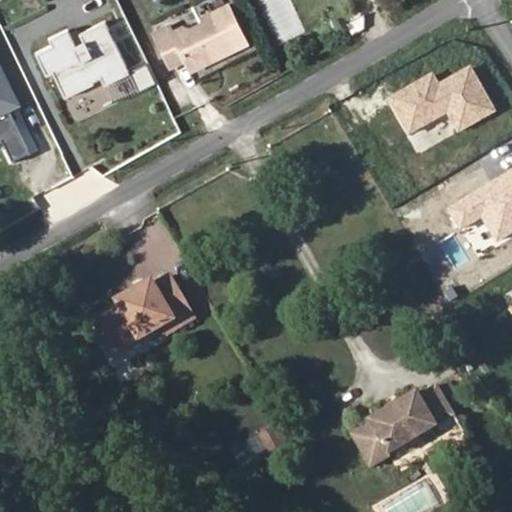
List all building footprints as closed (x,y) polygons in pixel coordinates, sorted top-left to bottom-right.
[(300,31),(287,0),(261,0),(279,40),(300,31)] [(306,0),(289,0),(301,32),(316,27),(306,0)] [(227,5),(181,28),(178,22),(153,34),(174,76),(246,41),(227,5)] [(74,31),(40,44),(60,99),(133,72),(113,18),(75,32),(74,31)] [(0,51),(0,143),(4,142),(12,162),(37,151),(21,114),(26,112),(0,51)] [(154,63),(135,66),(139,86),(157,82),(154,63)] [(511,168),(450,204),(472,241),(511,218),(511,168)] [(440,250),(427,257),(442,283),(453,277),(473,311),(491,302),(471,267),(464,270),(456,258),(447,263),(440,250)] [(141,297),(119,309),(93,324),(111,357),(161,331),(165,339),(201,319),(176,277),(157,288),(152,280),(136,289),(141,297)] [(115,300),(119,309),(141,297),(136,289),(115,300)] [(459,357),(480,344),(464,317),(442,331),(459,357)] [(415,388),(365,418),(366,421),(347,432),(367,467),(387,455),(386,453),(453,412),(436,382),(417,393),(415,388)] [(283,429),(265,439),(275,456),(293,446),(283,429)]
